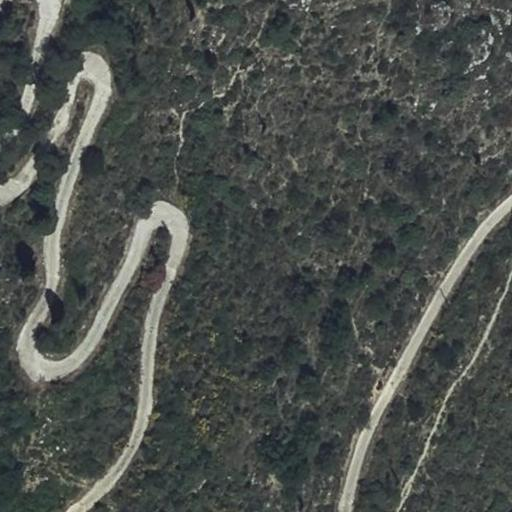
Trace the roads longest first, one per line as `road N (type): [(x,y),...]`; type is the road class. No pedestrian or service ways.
road 1 (track): [(0,187),(22,179),(59,124),(78,75),(87,69),(101,78),(103,93),(51,232),(49,289),(28,336),(30,352),(48,365),(90,341),(151,222),(160,216),(179,225),(150,327),(144,411),(105,483),(73,511)]
road 2 (track): [(347,511),(352,475),(382,406),(448,281),(511,204)]
road 3 (track): [(45,0),(26,97),(0,138)]
